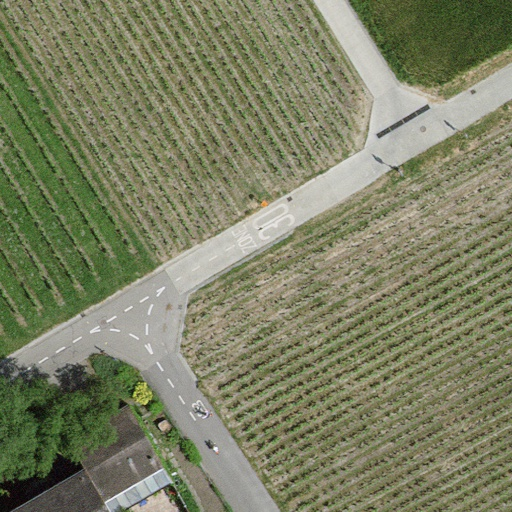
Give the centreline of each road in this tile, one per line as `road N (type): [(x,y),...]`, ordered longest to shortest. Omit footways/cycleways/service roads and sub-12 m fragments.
road 1 (track): [(129,310),(511,81)]
road 2 (residential): [(0,385),(129,310),(260,511)]
road 3 (track): [(417,137),(332,0)]
